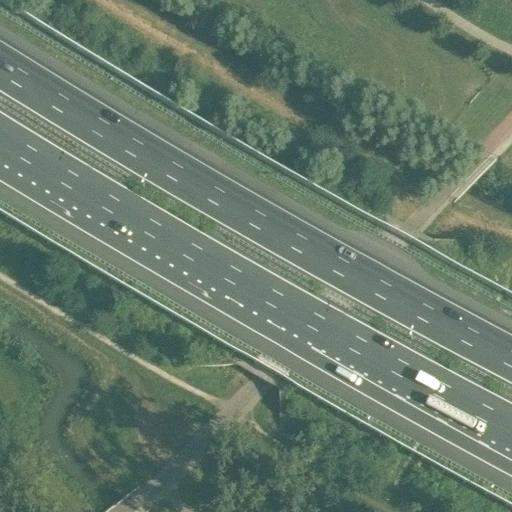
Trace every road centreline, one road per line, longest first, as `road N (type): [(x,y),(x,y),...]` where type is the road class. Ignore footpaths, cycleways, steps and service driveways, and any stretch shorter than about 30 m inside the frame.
road 1 (motorway): [(511,361),(0,66)]
road 2 (motorway): [(0,136),(330,332),(511,425)]
